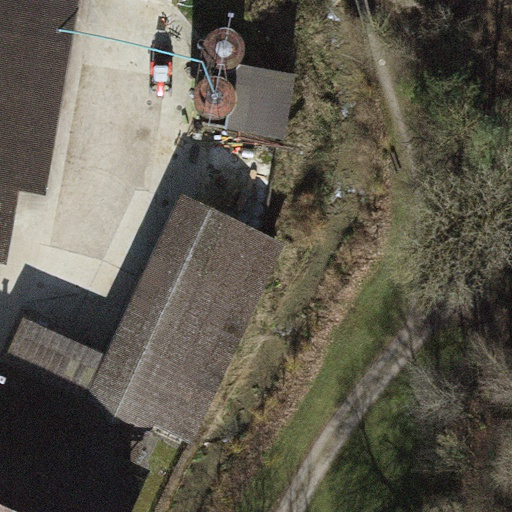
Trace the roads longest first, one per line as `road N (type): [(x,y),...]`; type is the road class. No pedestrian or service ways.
road 1 (track): [(418,328),(325,459),(299,511)]
road 2 (track): [(418,328),(511,251)]
